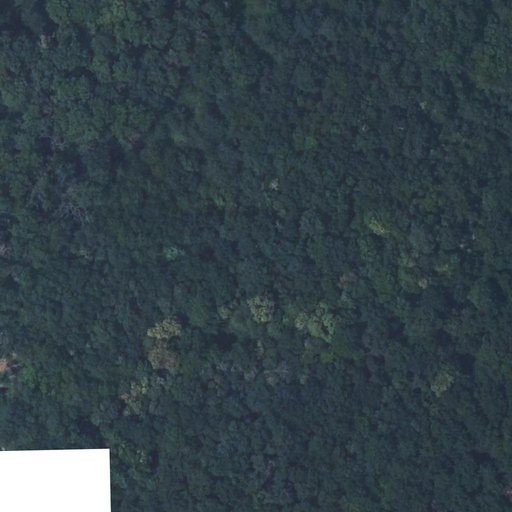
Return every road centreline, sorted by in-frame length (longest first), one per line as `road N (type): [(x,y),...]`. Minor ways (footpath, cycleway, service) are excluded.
road 1 (unknown): [(511,77),(427,66),(371,182),(326,221),(280,249),(177,343),(94,397),(21,415)]
road 2 (track): [(166,0),(115,72),(0,155)]
